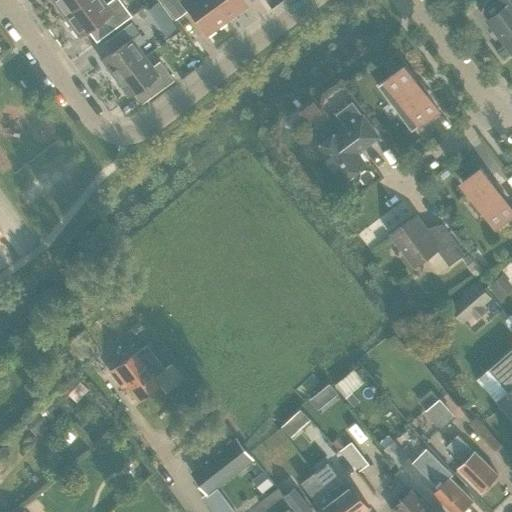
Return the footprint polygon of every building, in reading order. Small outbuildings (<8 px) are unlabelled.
[(51,0),(63,16),(85,0),(51,0)] [(100,0),(85,0),(63,16),(78,36),(100,19),(109,31),(130,16),(118,0),(109,0),(104,4),(100,0)] [(185,11),(177,0),(159,0),(174,20),(185,11)] [(206,34),(225,20),(210,0),(180,0),(206,34)] [(210,0),(225,20),(245,5),(241,0),(210,0)] [(511,0),(488,0),(485,2),(482,12),(511,51),(511,0)] [(114,78),(144,56),(136,46),(144,41),(130,22),(103,42),(110,52),(100,59),(114,78)] [(144,56),(114,78),(128,97),(138,89),(145,100),(172,80),(158,61),(151,66),(144,56)] [(412,131),(420,125),(438,112),(439,112),(440,111),(427,95),(429,93),(420,80),(418,82),(406,65),(405,66),(378,86),(391,102),(394,100),(403,112),(400,114),(412,131)] [(326,119),(312,101),(299,112),(312,129),(326,119)] [(340,129),(315,147),(342,182),(366,164),(356,151),(363,147),(364,148),(379,137),(363,115),(341,131),(340,129)] [(69,200),(86,193),(69,152),(52,159),(69,200)] [(493,183),(481,167),(462,181),(474,198),(469,201),(479,214),(483,210),(495,227),(511,214),(511,208),(503,196),(504,195),(495,182),(493,183)] [(371,225),(379,235),(400,217),(392,208),(371,225)] [(432,238),(416,216),(391,234),(414,265),(436,249),(449,266),(464,254),(445,228),(432,238)] [(492,298),(479,282),(449,308),(463,323),(472,315),(476,320),(487,310),(483,306),(492,298)] [(103,294),(111,305),(121,297),(112,287),(103,294)] [(101,351),(83,328),(66,341),(83,364),(101,351)] [(59,350),(43,332),(33,342),(49,359),(59,350)] [(109,371),(121,386),(124,383),(136,399),(158,383),(152,377),(163,369),(145,344),(109,371)] [(511,349),(490,368),(510,391),(498,401),(511,417),(511,349)] [(62,389),(75,401),(87,388),(74,377),(62,389)] [(352,392),(346,397),(354,406),(360,400),(352,392)] [(441,428),(454,417),(438,399),(426,410),(441,428)] [(290,419),(282,427),(291,436),(299,428),(290,419)] [(482,491),(498,475),(457,435),(447,445),(463,462),(458,467),(482,491)] [(251,458),(236,439),(192,474),(207,493),(251,458)] [(409,457),(394,440),(384,448),(399,466),(409,457)] [(369,463),(351,441),(339,451),(356,473),(369,463)] [(452,511),(461,511),(473,500),(448,476),(452,472),(426,447),(413,460),(439,486),(432,493),(452,511)] [(327,463),(314,473),(344,511),(363,511),(370,507),(352,484),(341,492),(336,486),(341,482),(327,463)] [(262,473),(254,480),(263,490),(271,484),(262,473)] [(344,511),(314,473),(302,482),(321,507),(315,511),(344,511)] [(312,511),(314,511),(295,486),(284,495),(283,496),(291,506),(295,511),(312,511)] [(283,496),(277,488),(259,501),(267,511),(292,511),(289,508),(291,506),(283,496)] [(432,511),(423,503),(410,491),(391,511),(392,511),(432,511)]
